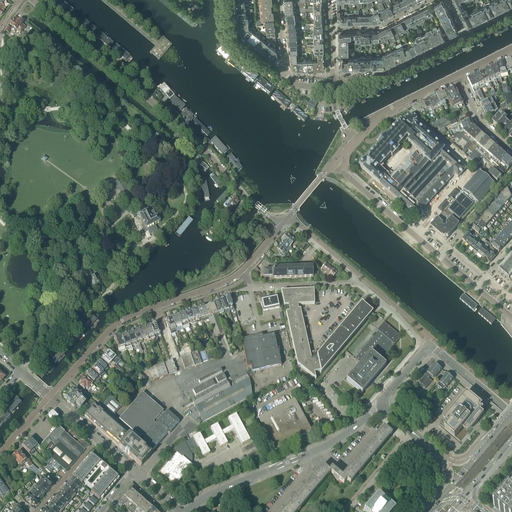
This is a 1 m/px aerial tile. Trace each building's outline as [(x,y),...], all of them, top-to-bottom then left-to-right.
[(55,4),(69,15),(73,10),(61,0),(58,0),(56,2),(55,4)] [(363,0),(363,2),(367,2),(367,9),(370,9),(371,8),(372,7),(371,6),(369,1),(368,0),(363,0)] [(387,8),(390,15),(394,13),(389,3),(387,0),(385,1),(388,7),(387,8)] [(397,0),(402,9),(406,7),(403,0),(400,1),(399,0),(397,0)] [(434,4),(437,10),(445,6),(444,4),(442,0),(434,4)] [(497,0),(495,1),(500,11),(502,10),(505,8),(501,0),(500,0),(498,1),(497,0)] [(501,0),(505,8),(508,7),(511,6),(507,0),(501,0)] [(490,5),(495,14),(497,13),(500,11),(495,1),(490,4),(491,5),(490,5)] [(389,3),(394,13),(398,11),(395,4),(392,5),(391,2),(389,3)] [(455,4),(459,12),(466,9),(464,5),(462,5),(460,2),(455,4)] [(380,4),(386,17),(390,15),(387,8),(384,9),(381,3),(380,4)] [(260,20),(273,19),(272,8),(271,8),(270,5),(272,4),(259,5),(260,20)] [(378,12),(382,19),(386,17),(380,4),(377,5),(380,11),(378,12)] [(481,8),(479,9),(484,19),(486,18),(489,16),(484,6),(483,5),(482,6),(482,7),(481,7),(481,8)] [(487,5),(484,6),(489,16),(492,15),(491,15),(495,14),(490,5),(487,7),(487,5)] [(177,6),(175,9),(185,17),(187,14),(177,6)] [(437,16),(439,15),(447,11),(446,8),(445,6),(437,10),(435,11),(437,16)] [(371,8),(378,21),(382,19),(378,12),(377,9),(374,11),(373,7),(372,7),(371,8)] [(432,12),(429,7),(425,9),(432,23),(433,22),(434,22),(433,19),(431,16),(433,15),(432,12)] [(469,7),(466,9),(459,12),(466,26),(466,27),(468,28),(468,27),(473,24),(469,16),(466,9),(469,8),(469,7)] [(370,15),(374,23),(378,21),(371,8),(370,9),(372,12),(371,12),(371,13),(369,14),(370,15)] [(357,9),(356,9),(356,24),(365,24),(365,9),(363,9),(363,16),(358,16),(358,9),(357,9)] [(425,9),(421,11),(425,19),(427,18),(430,24),(432,23),(425,9)] [(474,12),(479,22),(482,20),(484,19),(479,9),(477,10),(474,11),(474,12)] [(421,11),(417,13),(424,26),(426,26),(423,20),(425,19),(421,11)] [(441,21),(442,20),(450,16),(449,14),(447,11),(439,15),(440,18),(439,18),(441,21)] [(472,14),(469,16),(473,24),(476,23),(479,22),(474,12),(472,13),(472,14)] [(417,13),(413,15),(417,23),(418,25),(420,24),(422,28),(424,26),(417,13)] [(187,15),(185,18),(195,25),(197,23),(187,15)] [(413,15),(409,17),(416,30),(418,29),(415,24),(417,23),(413,15)] [(442,20),(445,25),(453,21),(451,18),(450,16),(442,20)] [(409,17),(405,19),(409,27),(411,26),(413,29),(414,31),(416,30),(409,17)] [(16,31),(21,25),(22,23),(19,21),(18,21),(15,18),(12,21),(9,24),(13,28),(11,30),(14,33),(16,31)] [(78,23),(92,35),(96,29),(91,25),(83,18),(78,23)] [(401,21),(406,31),(408,35),(410,34),(407,28),(409,27),(405,19),(401,21)] [(401,21),(397,23),(402,33),(406,31),(401,21)] [(445,25),(447,31),(455,27),(454,24),(453,21),(445,25)] [(397,23),(390,26),(394,34),(397,40),(399,39),(398,35),(400,34),(402,33),(397,23)] [(242,34),(246,37),(254,28),(257,25),(256,24),(251,26),(252,27),(250,29),(247,27),(242,34)] [(21,25),(16,31),(20,34),(25,28),(21,25)] [(238,31),(242,34),(247,27),(247,25),(238,26),(238,31)] [(254,28),(246,37),(249,40),(255,33),(253,32),(256,29),(258,27),(257,25),(254,28)] [(390,26),(386,28),(393,42),(395,41),(394,38),(392,35),(394,34),(390,26)] [(443,35),(439,28),(439,27),(436,28),(436,27),(434,28),(434,27),(434,28),(434,27),(433,28),(433,30),(439,41),(441,40),(444,39),(443,35)] [(447,31),(448,32),(450,36),(458,32),(456,29),(455,27),(447,31)] [(386,28),(382,30),(386,38),(388,37),(391,43),(393,42),(386,28)] [(253,44),(259,37),(257,35),(259,32),(261,30),(260,30),(259,29),(258,31),(257,31),(255,33),(249,40),(251,42),(251,43),(253,44)] [(275,37),(274,29),(266,29),(266,34),(266,35),(269,37),(270,39),(275,39),(275,37)] [(428,30),(427,30),(434,44),(439,41),(433,30),(431,31),(431,29),(429,30),(428,30)] [(425,34),(423,35),(429,46),(434,44),(427,30),(426,31),(427,31),(426,31),(425,32),(425,34)] [(100,31),(95,37),(109,49),(114,42),(107,37),(104,34),(100,31)] [(259,37),(253,44),(257,47),(263,40),(264,39),(265,38),(263,36),(264,34),(263,32),(260,35),(259,37)] [(413,39),(419,51),(421,50),(424,49),(417,35),(416,36),(416,37),(415,37),(416,40),(414,41),(413,39)] [(418,35),(417,35),(424,49),(425,48),(426,48),(428,48),(427,47),(429,46),(423,35),(421,36),(420,35),(418,35)] [(261,50),(269,40),(270,39),(269,37),(267,39),(265,42),(263,40),(257,47),(259,48),(259,49),(260,50),(261,50)] [(419,51),(413,39),(412,38),(409,39),(411,43),(411,45),(409,46),(413,54),(419,51)] [(261,50),(263,51),(262,52),(264,54),(265,53),(265,54),(273,44),(269,40),(261,50)] [(402,45),(402,47),(408,57),(410,56),(413,54),(409,46),(407,42),(406,43),(406,42),(402,44),(402,45)] [(110,50),(126,62),(131,56),(116,43),(110,50)] [(231,54),(223,43),(217,49),(218,51),(217,51),(224,60),(231,54)] [(265,54),(269,57),(274,50),(275,48),(273,47),(275,45),(273,44),(265,54)] [(402,47),(397,49),(402,59),(403,59),(403,60),(406,59),(405,58),(408,57),(402,47)] [(274,50),(269,57),(274,61),(275,61),(277,60),(276,49),(275,48),(274,50)] [(397,49),(392,52),(397,62),(402,59),(397,49)] [(392,52),(386,55),(391,65),(397,62),(392,52)] [(383,58),(385,68),(391,65),(386,55),(384,56),(383,55),(382,56),(383,58)] [(244,65),(233,56),(228,62),(239,71),(244,65)] [(383,58),(377,58),(378,68),(382,68),(384,68),(385,68),(383,58)] [(498,65),(500,78),(500,79),(506,78),(503,62),(498,65)] [(490,69),(496,80),(500,78),(498,65),(497,65),(495,66),(493,67),(490,69)] [(245,66),(240,72),(253,83),(258,77),(245,66)] [(484,71),(490,83),(494,81),(496,86),(498,85),(496,80),(490,69),(488,70),(484,71)] [(480,74),(479,74),(485,87),(486,87),(485,86),(488,84),(489,86),(491,89),(492,88),(490,83),(484,71),(482,73),(481,72),(479,73),(480,74)] [(473,77),(479,89),(483,87),(484,89),(485,92),(487,95),(489,94),(487,91),(485,87),(479,74),(478,74),(477,74),(477,75),(473,77)] [(476,98),(479,97),(480,100),(484,98),(479,89),(473,77),(471,78),(468,80),(467,80),(474,94),(476,98)] [(269,96),(274,90),(261,79),(257,85),(269,96)] [(164,83),(158,88),(169,101),(175,96),(174,95),(170,90),(164,83)] [(444,92),(443,93),(449,105),(453,113),(464,107),(462,102),(454,87),(448,90),(447,91),(446,91),(445,91),(445,92),(444,92)] [(503,91),(506,105),(506,107),(507,107),(511,106),(511,94),(511,89),(508,90),(503,91)] [(276,91),(272,97),(287,109),(291,103),(276,91)] [(440,94),(436,96),(442,110),(447,108),(446,106),(449,105),(443,93),(442,92),(441,93),(440,94)] [(176,97),(176,98),(184,105),(185,105),(186,104),(186,103),(178,96),(177,96),(176,97)] [(433,98),(428,100),(433,109),(439,106),(440,108),(439,109),(440,110),(441,111),(442,110),(436,96),(435,97),(434,97),(433,97),(433,98)] [(173,100),(173,102),(181,109),(182,109),(183,107),(183,106),(175,99),(174,99),(173,100)] [(348,105),(349,107),(350,107),(359,102),(360,101),(359,99),(358,99),(348,104),(348,105)] [(480,105),(483,111),(495,106),(492,99),(488,101),(489,102),(488,102),(488,101),(486,102),(480,105)] [(428,100),(423,103),(428,114),(434,112),(433,109),(428,100)] [(170,105),(178,112),(179,112),(180,111),(180,109),(172,102),(171,103),(170,104),(170,105)] [(428,114),(423,103),(412,108),(422,117),(428,114)] [(495,106),(483,111),(486,117),(494,114),(493,113),(494,112),(494,113),(498,112),(507,107),(506,107),(506,105),(497,110),(495,106)] [(297,107),(293,111),(304,122),(308,118),(297,107)] [(181,113),(191,123),(193,120),(192,118),(193,116),(190,112),(189,110),(188,109),(187,110),(186,109),(181,113)] [(492,123),(496,127),(505,117),(501,114),(500,116),(499,115),(492,123)] [(419,219),(419,218),(419,219),(423,214),(426,211),(424,208),(454,175),(458,178),(466,169),(445,150),(424,132),(424,131),(421,129),(416,125),(413,123),(416,121),(417,121),(417,120),(417,119),(417,118),(417,117),(416,116),(415,116),(414,115),(401,122),(387,137),(386,137),(383,140),(381,142),(378,145),(379,146),(367,159),(366,161),(365,161),(365,162),(363,163),(363,164),(362,164),(361,164),(361,165),(360,166),(360,167),(360,168),(361,168),(361,169),(362,169),(362,170),(363,170),(364,170),(365,171),(365,172),(371,176),(371,177),(374,179),(375,180),(380,185),(380,184),(386,189),(387,190),(396,198),(395,198),(404,206),(419,219)] [(496,127),(501,131),(510,121),(508,116),(507,116),(506,117),(505,117),(496,127)] [(193,123),(207,137),(210,134),(206,129),(200,124),(196,120),(193,123)] [(435,127),(434,128),(442,135),(444,134),(447,133),(444,128),(451,125),(449,121),(449,120),(447,121),(441,124),(440,125),(435,127)] [(448,134),(450,138),(474,127),(471,121),(447,133),(444,134),(445,136),(448,134)] [(501,131),(505,135),(511,127),(511,122),(510,121),(501,131)] [(465,153),(468,150),(470,148),(482,134),(474,127),(450,138),(449,139),(465,153)] [(159,142),(161,144),(165,140),(158,134),(157,134),(155,132),(150,138),(158,144),(159,142)] [(468,150),(472,154),(475,151),(477,149),(478,148),(487,138),(482,134),(470,148),(468,150)] [(222,155),(228,150),(225,147),(216,136),(210,142),(222,155)] [(477,149),(481,153),(491,142),(487,138),(478,148),(477,149)] [(480,155),(473,162),(476,165),(477,166),(483,159),(495,146),(491,142),(481,153),(485,156),(483,158),(480,155)] [(490,160),(500,149),(495,146),(483,159),(488,163),(490,160)] [(490,160),(498,167),(507,156),(500,149),(490,160)] [(469,159),(473,162),(480,155),(475,151),(472,154),(469,159)] [(233,169),(236,172),(242,167),(231,153),(224,159),(233,169)] [(198,156),(195,159),(201,166),(206,172),(209,169),(198,156)] [(498,167),(494,171),(498,175),(511,160),(507,156),(498,167)] [(511,160),(498,175),(501,178),(508,170),(511,165),(511,160)] [(498,175),(494,171),(491,168),(487,173),(486,173),(497,182),(499,180),(500,180),(501,179),(501,178),(498,175)] [(442,214),(443,214),(444,212),(459,225),(469,213),(470,213),(478,204),(495,185),(494,185),(480,172),(481,172),(480,171),(474,177),(472,179),(462,191),(460,193),(455,190),(438,209),(442,214)] [(209,176),(218,188),(219,188),(220,188),(223,189),(222,187),(222,186),(222,185),(214,176),(213,174),(209,176)] [(202,189),(204,201),(210,200),(205,178),(200,179),(202,189)] [(116,187),(121,195),(128,191),(120,179),(116,182),(118,186),(116,187)] [(509,194),(508,192),(507,190),(501,196),(501,197),(508,203),(509,201),(511,203),(511,199),(511,197),(509,194)] [(227,195),(228,194),(226,191),(216,201),(219,204),(227,195)] [(507,204),(508,203),(501,197),(497,200),(497,201),(504,207),(507,209),(509,206),(507,204)] [(231,201),(230,200),(229,199),(223,205),(230,211),(231,209),(234,211),(235,209),(234,208),(236,206),(236,205),(238,203),(237,201),(234,198),(231,201)] [(503,208),(504,207),(497,201),(495,203),(493,205),(501,211),(500,211),(503,213),(505,210),(503,208)] [(497,215),(499,217),(501,216),(502,217),(504,214),(503,213),(500,211),(501,211),(493,205),(490,209),(490,208),(490,209),(497,215)] [(153,212),(150,214),(149,214),(147,211),(145,207),(139,209),(140,212),(141,213),(139,215),(138,215),(137,216),(137,217),(137,218),(138,219),(139,219),(139,220),(140,220),(141,219),(143,224),(142,225),(141,226),(144,232),(146,232),(148,231),(150,235),(158,231),(154,225),(160,222),(157,216),(155,217),(153,212)] [(496,221),(499,217),(497,215),(490,209),(488,211),(486,213),(494,219),(493,219),(496,221)] [(444,212),(443,214),(431,227),(444,238),(447,238),(448,238),(459,225),(444,212)] [(492,221),(493,219),(494,219),(486,213),(483,217),(490,223),(492,225),(494,223),(492,221)] [(182,226),(178,231),(176,234),(178,236),(180,237),(190,225),(193,221),(189,217),(182,226)] [(489,224),(490,223),(483,217),(480,219),(479,221),(486,227),(491,232),(493,230),(490,227),(491,227),(489,224)] [(485,228),(486,227),(479,221),(475,225),(484,233),(485,234),(487,231),(485,228)] [(481,237),(484,233),(475,225),(472,229),(481,237)] [(500,232),(503,234),(510,240),(511,237),(511,234),(506,230),(505,232),(502,229),(500,232)] [(462,240),(465,244),(471,237),(473,235),(473,234),(471,232),(473,231),(471,230),(462,240)] [(496,236),(499,238),(506,244),(510,240),(503,234),(501,236),(499,233),(496,236)] [(281,241),(283,242),(289,248),(294,242),(286,235),(281,241)] [(475,237),(473,235),(471,237),(465,244),(470,247),(475,240),(477,238),(476,236),(475,237)] [(493,240),(496,243),(503,249),(506,244),(499,238),(498,240),(495,237),(493,240)] [(475,240),(470,247),(471,248),(474,250),(475,248),(479,244),(481,242),(477,239),(475,240)] [(475,248),(474,250),(478,254),(482,248),(487,243),(486,241),(485,241),(486,241),(483,239),(483,240),(481,241),(484,243),(481,246),(479,244),(475,248)] [(283,242),(279,246),(287,253),(291,249),(289,248),(283,242)] [(482,248),(478,254),(482,257),(487,251),(486,249),(490,245),(487,243),(482,248)] [(503,249),(496,243),(492,247),(499,253),(503,249)] [(287,253),(279,246),(276,250),(281,254),(280,255),(283,258),(284,258),(287,254),(287,253)] [(48,247),(45,248),(41,250),(43,258),(51,255),(48,247)] [(491,254),(486,261),(489,264),(495,257),(493,256),(495,254),(497,255),(498,253),(494,250),(493,252),(491,254)] [(482,257),(486,261),(491,254),(487,251),(482,257)] [(510,280),(511,281),(511,256),(511,257),(509,259),(509,260),(507,262),(506,263),(504,265),(504,266),(502,268),(501,268),(499,271),(498,271),(502,275),(503,275),(505,277),(509,280),(509,281),(510,280)] [(321,269),(332,278),(336,272),(325,264),(321,269)] [(272,279),(313,278),(312,267),(271,268),(271,270),(264,270),(264,278),(272,277),(272,279)] [(86,274),(90,282),(91,281),(93,285),(95,284),(97,284),(98,284),(99,282),(96,275),(92,276),(90,272),(86,274)] [(314,373),(311,360),(308,346),(310,345),(311,344),(311,343),(310,343),(309,343),(308,343),(305,330),(306,330),(307,329),(307,328),(307,327),(306,327),(304,327),(300,309),(298,310),(298,308),(299,308),(299,306),(298,306),(298,305),(314,304),(314,290),(281,291),(284,306),(288,306),(289,312),(285,312),(297,364),(316,380),(314,373)] [(478,305),(464,294),(460,299),(474,310),(478,305)] [(225,299),(224,299),(228,310),(230,309),(231,311),(233,311),(232,307),(231,304),(232,304),(231,301),(230,301),(230,297),(228,298),(227,297),(225,298),(225,299)] [(260,301),(262,310),(263,312),(279,308),(277,300),(277,297),(260,301)] [(222,300),(219,301),(223,314),(227,312),(226,311),(228,310),(224,299),(222,300)] [(213,303),(214,305),(217,314),(219,313),(219,315),(223,314),(219,301),(216,302),(215,302),(213,303)] [(313,360),(311,360),(314,373),(320,371),(320,374),(368,318),(367,318),(372,313),(368,309),(361,303),(342,326),(340,325),(340,324),(339,325),(338,325),(338,326),(339,327),(340,328),(331,338),(330,337),(329,337),(328,337),(328,338),(328,339),(330,340),(316,356),(317,359),(315,360),(315,359),(313,359),(313,360)] [(208,317),(209,320),(215,337),(224,334),(217,314),(214,305),(208,306),(204,308),(208,317)] [(205,321),(209,320),(208,317),(204,308),(202,307),(201,306),(200,307),(199,308),(198,308),(197,308),(197,309),(201,320),(202,323),(205,322),(205,321)] [(496,319),(482,308),(478,313),(492,324),(496,319)] [(199,321),(201,320),(197,309),(194,310),(193,310),(191,310),(195,322),(198,321),(198,320),(199,321)] [(195,324),(195,322),(191,310),(188,311),(188,312),(184,313),(188,325),(189,325),(191,324),(192,325),(195,324)] [(178,316),(182,327),(183,329),(189,327),(189,325),(188,325),(184,313),(182,314),(181,314),(179,314),(179,315),(178,316)] [(94,315),(93,316),(83,327),(87,331),(90,328),(92,329),(99,321),(97,319),(98,318),(94,315)] [(182,327),(178,316),(178,315),(176,316),(176,317),(174,316),(172,317),(173,317),(172,318),(176,329),(180,328),(180,330),(183,329),(182,327)] [(177,333),(176,329),(172,318),(169,319),(167,320),(166,322),(169,332),(174,330),(175,334),(177,333)] [(425,321),(433,328),(434,328),(435,327),(435,326),(427,319),(426,319),(425,320),(425,321)] [(399,339),(399,334),(384,322),(377,330),(379,331),(355,359),(361,363),(346,380),(362,393),(386,365),(381,361),(399,339)] [(150,326),(154,338),(156,342),(158,341),(157,338),(160,336),(156,325),(155,324),(152,325),(150,326)] [(144,328),(149,340),(150,344),(152,343),(151,340),(154,338),(150,326),(146,328),(146,327),(144,328)] [(138,330),(143,342),(146,351),(149,350),(148,347),(147,348),(145,342),(149,340),(144,328),(140,330),(140,329),(138,330)] [(68,353),(85,335),(79,330),(63,348),(68,353)] [(132,332),(138,348),(140,354),(143,353),(139,344),(143,342),(138,330),(134,332),(132,332)] [(136,349),(138,348),(132,332),(131,333),(127,334),(131,346),(135,345),(136,349)] [(133,350),(131,346),(127,334),(125,335),(121,336),(124,347),(125,349),(126,350),(126,351),(130,350),(130,351),(133,350)] [(262,336),(258,336),(241,340),(247,368),(250,367),(252,373),(259,371),(265,370),(281,366),(274,335),(262,338),(262,336)] [(125,349),(124,347),(121,336),(118,337),(118,338),(115,338),(114,338),(114,339),(114,340),(115,340),(118,349),(119,352),(126,350),(125,349)] [(192,353),(186,356),(180,358),(185,370),(194,366),(203,363),(198,351),(192,353)] [(104,356),(115,365),(118,368),(120,366),(115,362),(117,359),(108,352),(107,352),(106,353),(106,354),(104,356)] [(53,361),(53,362),(54,363),(55,363),(63,355),(63,354),(62,353),(60,353),(53,361)] [(115,365),(104,356),(103,357),(102,357),(101,358),(101,360),(109,367),(111,369),(114,366),(115,365)] [(164,364),(165,366),(168,376),(177,372),(173,361),(172,361),(164,364)] [(96,365),(96,366),(105,373),(108,369),(99,362),(98,363),(97,363),(96,365)] [(149,369),(153,381),(168,376),(163,364),(149,369)] [(430,376),(438,367),(434,364),(422,379),(419,383),(422,385),(428,378),(429,376),(430,376)] [(41,373),(42,375),(43,376),(44,375),(51,368),(51,366),(50,365),(48,365),(41,373)] [(105,373),(96,366),(95,366),(94,366),(93,367),(93,368),(93,369),(93,368),(91,370),(100,378),(105,373)] [(441,370),(438,367),(430,376),(433,379),(441,370)] [(86,377),(93,382),(97,385),(99,382),(98,381),(100,379),(91,371),(89,373),(88,372),(85,376),(86,377)] [(140,372),(140,373),(137,376),(144,382),(147,379),(140,372)] [(437,385),(440,388),(449,377),(446,374),(437,385)] [(297,378),(307,386),(309,383),(300,375),(297,378)] [(93,382),(86,377),(85,378),(84,378),(83,378),(82,379),(82,380),(80,383),(81,384),(80,386),(84,390),(86,388),(89,391),(94,386),(91,384),(93,382)] [(449,377),(440,388),(443,390),(445,387),(446,388),(453,380),(449,377)] [(231,388),(225,391),(234,406),(252,396),(249,378),(236,385),(231,388)] [(428,378),(422,385),(426,388),(432,381),(428,378)] [(225,391),(231,388),(226,381),(191,400),(195,407),(225,391)] [(66,401),(74,408),(75,408),(76,406),(80,410),(80,409),(83,406),(86,403),(82,400),(83,398),(79,395),(80,393),(76,390),(75,391),(74,390),(70,394),(70,393),(68,395),(69,395),(66,399),(66,401)] [(198,418),(202,422),(202,421),(203,423),(234,406),(225,391),(195,407),(201,417),(198,418)] [(439,424),(455,438),(460,442),(470,430),(476,424),(488,409),(467,392),(439,424)] [(141,442),(152,451),(153,450),(154,449),(155,448),(156,448),(155,448),(157,446),(157,445),(158,444),(159,444),(160,443),(161,442),(162,441),(162,440),(163,439),(164,438),(165,437),(166,435),(166,436),(167,435),(167,434),(169,434),(179,423),(179,421),(167,412),(166,412),(164,414),(162,412),(163,411),(142,393),(119,420),(140,438),(141,436),(144,438),(141,442)] [(101,407),(113,417),(121,407),(110,397),(101,407)] [(258,418),(258,419),(275,451),(311,431),(294,399),(258,418)] [(90,406),(86,403),(83,406),(90,411),(97,404),(94,401),(90,406)] [(10,410),(10,411),(12,412),(13,412),(20,404),(20,403),(19,402),(18,402),(10,410)] [(252,407),(250,402),(243,406),(245,411),(252,407)] [(128,455),(128,456),(132,452),(144,463),(153,452),(152,451),(141,442),(113,417),(101,407),(99,405),(98,405),(97,404),(90,411),(88,413),(95,419),(91,423),(93,425),(98,420),(101,423),(106,426),(109,430),(113,433),(117,437),(121,440),(125,443),(130,448),(125,453),(126,454),(127,456),(128,455)] [(48,416),(52,419),(58,424),(59,423),(59,422),(61,420),(52,412),(48,416)] [(95,419),(88,413),(84,418),(91,423),(95,419)] [(0,420),(0,424),(1,425),(8,417),(8,415),(7,414),(6,414),(0,420)] [(214,436),(216,440),(217,441),(220,447),(220,448),(227,444),(223,437),(223,436),(234,430),(234,431),(238,438),(242,445),(241,445),(242,445),(250,441),(249,440),(246,434),(245,434),(242,427),(242,426),(241,425),(240,424),(240,423),(239,422),(236,416),(236,415),(228,419),(228,420),(232,426),(232,427),(221,433),(221,432),(217,426),(217,425),(210,429),(211,429),(214,436)] [(98,420),(93,425),(96,428),(101,423),(98,420)] [(96,428),(101,432),(106,426),(101,423),(96,428)] [(101,432),(104,435),(109,430),(106,426),(101,432)] [(41,447),(39,448),(40,448),(41,450),(49,456),(50,457),(53,460),(54,461),(55,462),(58,464),(58,465),(66,472),(85,450),(76,443),(60,428),(59,427),(58,427),(49,437),(41,446),(41,447)] [(384,427),(373,439),(382,446),(392,434),(384,427)] [(104,435),(109,439),(113,433),(109,430),(104,435)] [(109,439),(112,442),(117,437),(113,433),(109,439)] [(216,440),(214,436),(204,442),(203,442),(199,435),(200,435),(199,435),(172,449),(176,453),(160,472),(172,482),(174,479),(178,483),(178,482),(180,479),(181,480),(181,479),(182,477),(183,477),(185,474),(185,475),(185,474),(187,472),(187,471),(189,469),(190,469),(189,469),(192,466),(189,463),(190,462),(190,461),(190,460),(190,459),(190,458),(190,457),(190,456),(190,455),(199,450),(203,457),(210,453),(209,453),(206,447),(205,446),(216,440)] [(112,442),(116,445),(121,440),(117,437),(112,442)] [(26,442),(26,443),(35,452),(37,450),(35,448),(37,445),(34,441),(30,438),(29,440),(28,440),(26,441),(26,442)] [(80,438),(76,443),(85,450),(89,446),(80,438)] [(373,439),(363,451),(371,459),(382,446),(373,439)] [(116,445),(120,449),(125,443),(121,440),(116,445)] [(22,447),(31,456),(35,452),(26,443),(25,443),(24,444),(24,445),(22,447)] [(120,449),(125,453),(130,448),(125,443),(120,449)] [(363,451),(352,464),(361,471),(371,459),(363,451)] [(132,452),(128,456),(131,458),(140,467),(144,463),(132,452)] [(28,469),(34,477),(36,476),(40,473),(38,471),(33,466),(28,459),(25,461),(23,458),(24,458),(21,455),(19,453),(16,455),(15,454),(13,456),(12,458),(13,458),(11,459),(13,462),(15,461),(19,466),(20,467),(24,464),(28,470),(28,469)] [(82,485),(83,486),(83,487),(84,488),(85,487),(100,469),(103,466),(101,463),(92,456),(89,460),(88,460),(89,460),(89,461),(84,467),(74,479),(82,485)] [(45,469),(45,470),(46,470),(50,474),(55,468),(58,465),(58,464),(55,462),(54,461),(53,460),(52,462),(49,465),(45,469)] [(342,476),(339,474),(336,477),(344,484),(347,480),(350,483),(361,471),(352,464),(342,476)] [(322,465),(312,478),(320,485),(331,472),(329,470),(322,465)] [(332,467),(329,470),(331,472),(336,477),(339,474),(332,467)] [(91,493),(92,494),(99,501),(100,500),(103,497),(103,496),(106,493),(106,492),(109,490),(110,489),(112,486),(113,485),(115,482),(116,481),(118,479),(118,478),(110,471),(109,471),(91,493)] [(50,488),(53,486),(53,485),(53,484),(50,482),(52,480),(49,478),(47,479),(44,477),(40,481),(49,489),(50,489),(50,488)] [(78,491),(79,492),(83,487),(83,486),(82,485),(74,479),(73,478),(72,479),(71,480),(70,481),(70,482),(69,483),(78,491)] [(312,478),(302,490),(310,497),(320,485),(312,478)] [(0,500),(1,502),(15,492),(7,482),(3,485),(0,480),(0,500)] [(37,485),(37,486),(45,493),(47,491),(48,491),(49,490),(49,489),(40,481),(37,485)] [(69,483),(68,484),(67,485),(66,486),(66,487),(65,488),(74,495),(78,491),(69,483)] [(124,492),(122,495),(128,500),(135,493),(134,493),(133,492),(136,488),(131,484),(126,490),(125,490),(124,492)] [(37,486),(33,490),(42,497),(43,497),(44,496),(44,495),(45,493),(37,486)] [(61,492),(72,500),(75,496),(74,495),(65,488),(64,488),(63,489),(63,490),(63,491),(61,492)] [(500,511),(511,511),(511,489),(510,489),(509,488),(508,488),(507,489),(504,493),(503,495),(502,494),(499,498),(499,499),(498,500),(494,504),(495,504),(494,505),(494,506),(495,507),(494,507),(499,511),(499,510),(500,511)] [(28,494),(29,494),(38,502),(40,500),(41,499),(41,498),(42,497),(33,490),(32,489),(28,494)] [(302,490),(291,502),(299,509),(310,497),(302,490)] [(61,492),(60,493),(60,494),(59,494),(58,495),(58,496),(68,505),(71,500),(72,500),(61,492)] [(128,500),(133,504),(139,497),(135,494),(135,493),(128,500)] [(38,502),(29,494),(25,499),(29,502),(28,502),(31,504),(33,505),(34,506),(35,506),(36,506),(38,503),(38,502)] [(88,498),(87,500),(94,507),(99,501),(92,494),(89,497),(90,497),(92,498),(90,500),(88,499),(88,498)] [(378,494),(368,506),(363,511),(392,511),(395,509),(378,494)] [(116,501),(123,507),(128,500),(122,495),(121,495),(116,501)] [(56,499),(55,499),(54,500),(59,504),(64,509),(68,505),(58,496),(57,497),(56,498),(56,499)] [(133,504),(137,508),(143,501),(139,497),(133,504)] [(51,504),(50,505),(58,511),(61,511),(64,509),(59,504),(54,500),(53,502),(52,502),(51,503),(51,504)] [(83,504),(81,506),(88,511),(89,511),(94,507),(87,500),(84,503),(85,503),(86,504),(85,506),(83,505),(83,504)] [(123,507),(127,511),(133,504),(128,500),(123,507)] [(137,508),(142,511),(148,505),(147,505),(143,501),(144,501),(143,501),(137,508)] [(291,502),(282,511),(297,511),(299,509),(291,502)]
